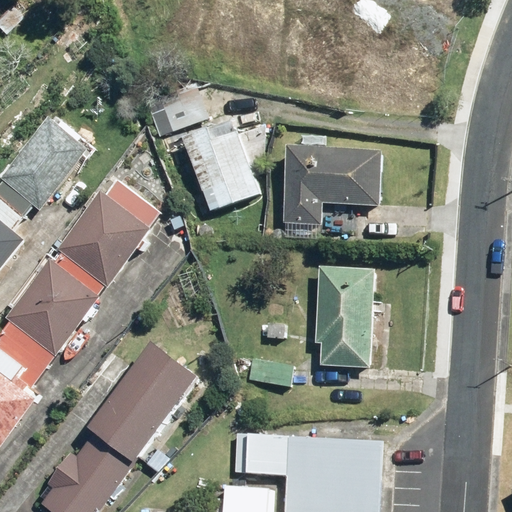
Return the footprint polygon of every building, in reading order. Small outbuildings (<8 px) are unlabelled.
[(345,20),(315,16),(303,87),(361,95),(371,35),(344,31),(345,20)] [(214,125),(203,85),(167,94),(178,135),(214,125)] [(105,150),(67,117),(11,180),(48,213),(105,150)] [(243,126),(195,140),(213,195),(225,191),(229,207),(266,197),(258,168),(264,166),(255,133),(246,136),(243,126)] [(356,234),(357,206),(388,207),(392,153),(297,148),(292,226),(295,226),(294,240),(320,242),(320,232),(356,234)] [(116,195),(110,191),(67,253),(116,287),(166,214),(124,184),(116,195)] [(0,280),(30,243),(0,218),(0,280)] [(108,294),(60,257),(14,320),(64,356),(108,294)] [(326,269),(323,348),(331,349),(330,369),(380,371),(385,271),(326,269)] [(59,360),(12,325),(0,341),(0,454),(5,459),(47,401),(35,393),(59,360)] [(112,511),(210,382),(163,347),(47,502),(60,511),(112,511)] [(301,365),(254,359),(251,382),(297,389),(301,365)] [(389,511),(393,443),(241,435),(239,475),(291,477),(289,511),(389,511)] [(277,511),(279,489),(233,486),(232,500),(221,499),(219,511),(277,511)]
